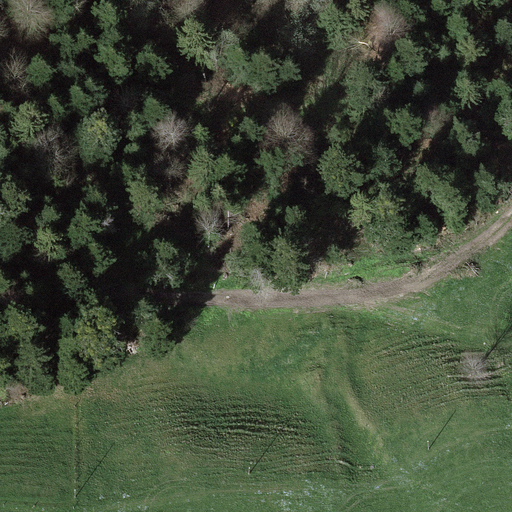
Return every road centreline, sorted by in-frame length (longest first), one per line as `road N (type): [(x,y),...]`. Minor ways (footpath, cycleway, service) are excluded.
road 1 (track): [(0,362),(105,289),(296,295),(388,285),(438,268),(511,215)]
road 2 (track): [(0,95),(86,167),(120,215),(121,261),(105,289)]
